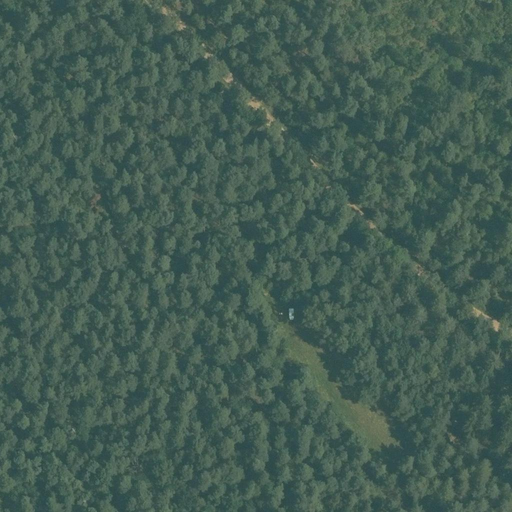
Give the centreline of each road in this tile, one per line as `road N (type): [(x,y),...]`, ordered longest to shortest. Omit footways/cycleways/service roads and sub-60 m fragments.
road 1 (track): [(0,10),(192,403),(235,511)]
road 2 (track): [(511,336),(428,280),(157,0)]
road 3 (track): [(364,511),(511,382)]
